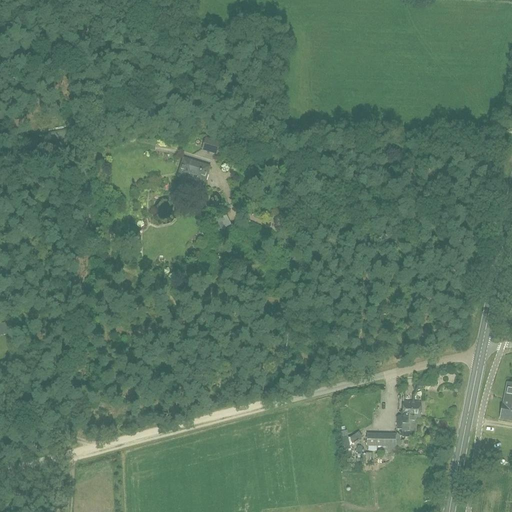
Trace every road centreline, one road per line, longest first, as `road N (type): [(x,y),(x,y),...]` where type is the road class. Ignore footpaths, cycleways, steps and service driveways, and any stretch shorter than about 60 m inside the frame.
road 1 (track): [(0,474),(335,386)]
road 2 (primary): [(450,511),(480,351)]
road 3 (primary): [(480,351),(511,200)]
road 4 (unclassified): [(335,386),(480,351)]
